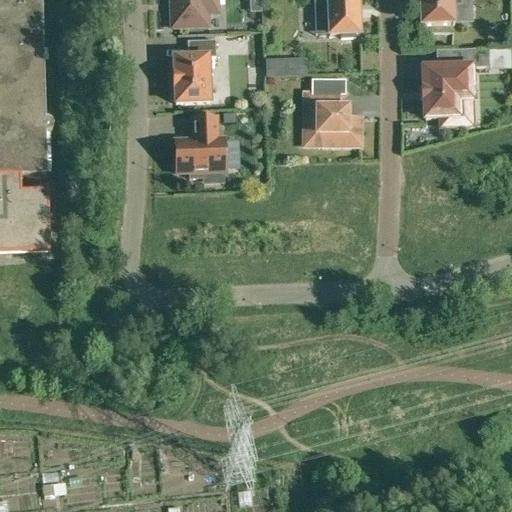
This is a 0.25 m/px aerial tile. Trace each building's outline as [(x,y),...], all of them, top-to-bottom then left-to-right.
[(0,0),(0,257),(50,256),(48,194),(21,195),(20,180),(47,179),(45,136),(47,136),(49,135),(51,134),(52,132),(52,131),(53,129),(53,128),(52,126),(51,124),(50,123),(49,122),(47,121),(45,121),(41,0),(0,0)] [(171,13),(172,29),(207,28),(207,15),(217,14),(216,0),(170,0),(171,2),(170,2),(170,3),(171,3),(171,11),(171,13)] [(358,19),(358,10),(357,0),(313,0),(314,8),(328,7),(329,37),(340,36),(340,40),(355,40),(355,36),(359,36),(358,19)] [(419,0),(419,8),(420,8),(420,25),(420,27),(422,27),(452,26),(454,26),(454,24),(453,24),(452,0),(419,0)] [(174,75),(174,91),(175,91),(175,106),(209,105),(207,60),(215,59),(215,42),(187,43),(188,59),(173,60),(174,75)] [(473,129),(471,70),(488,69),(488,51),(456,52),(456,69),(422,71),(424,121),(439,120),(439,128),(439,130),(441,130),(473,129)] [(266,79),(286,78),(286,61),(265,62),(266,79)] [(304,135),(304,146),(304,148),(305,148),(317,148),(359,148),(359,146),(360,119),(347,119),(347,109),(339,109),(339,96),(304,96),(304,135)] [(234,116),(223,116),(223,124),(234,124),(234,116)] [(194,142),(175,143),(176,175),(189,175),(189,181),(204,180),(204,174),(225,174),(223,141),(216,142),(216,121),(193,121),(194,137),(194,142)]
